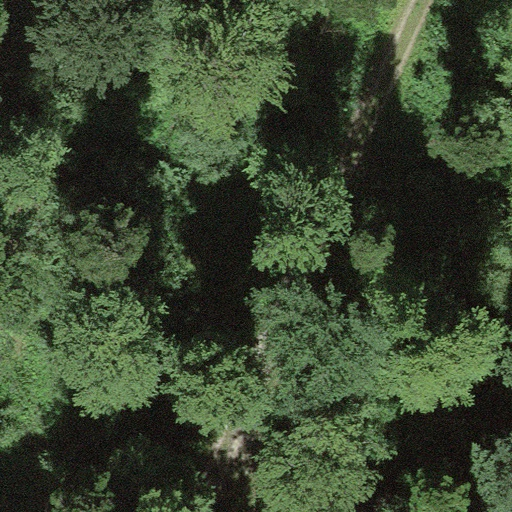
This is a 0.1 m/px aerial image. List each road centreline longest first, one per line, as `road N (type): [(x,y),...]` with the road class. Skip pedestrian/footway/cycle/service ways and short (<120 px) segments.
road 1 (track): [(193,511),(418,0)]
road 2 (track): [(511,504),(233,426)]
